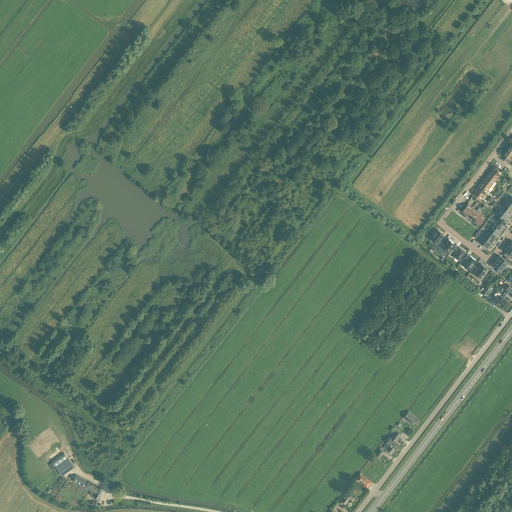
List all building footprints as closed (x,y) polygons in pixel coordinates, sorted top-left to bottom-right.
[(375,47),(371,53),(375,56),(379,50),(375,47)] [(511,157),(511,154),(506,150),(503,154),(506,157),(504,159),(509,163),(511,160),(510,160),(511,157)] [(494,166),(490,171),(498,177),(502,172),(494,166)] [(495,181),(498,177),(490,171),(487,175),(495,181)] [(491,186),(495,181),(487,175),(483,180),(491,186)] [(488,190),(491,186),(483,180),(480,184),(488,190)] [(484,195),(488,190),(480,184),(476,189),(484,195)] [(484,195),(476,189),(473,193),(481,200),(484,195)] [(511,211),(511,203),(508,201),(507,200),(503,205),(504,205),(511,211)] [(462,211),(467,214),(472,207),(468,204),(462,211)] [(501,209),(509,216),(511,212),(511,211),(504,205),(501,209)] [(467,214),(471,218),(476,210),(472,207),(467,214)] [(509,216),(501,209),(498,214),(501,216),(506,220),(509,216)] [(471,218),(475,221),(481,214),(476,210),(471,218)] [(481,214),(475,221),(480,224),(485,217),(481,214)] [(504,226),(508,221),(506,220),(501,216),(497,220),(504,226)] [(497,220),(494,225),(501,230),(504,226),(497,220)] [(494,225),(491,229),(498,234),(501,230),(494,225)] [(491,229),(488,233),(495,238),(498,234),(491,229)] [(433,236),(430,240),(435,244),(431,249),(434,251),(442,241),(439,239),(443,234),(438,230),(437,232),(436,231),(432,235),(433,236)] [(483,237),(491,243),(495,238),(488,233),(487,232),(483,237)] [(491,243),(483,237),(480,241),(488,247),(491,243)] [(443,242),(439,248),(447,253),(455,243),(450,239),(446,244),(443,242)] [(459,259),(465,251),(460,247),(456,252),(453,250),(449,254),(454,259),(456,257),(459,259)] [(463,258),(459,264),(462,266),(463,264),(469,269),(476,259),(470,255),(466,261),(463,258)] [(505,260),(500,256),(496,260),(504,267),(508,262),(510,263),(511,261),(507,257),(505,260)] [(504,267),(496,260),(493,265),(498,269),(496,271),(501,275),(503,273),(501,271),(504,267)] [(474,267),(470,272),(472,275),(474,273),(479,277),(484,271),(486,273),(488,270),(486,269),(487,268),(481,264),(476,269),(474,267)] [(499,291),(505,295),(507,293),(511,296),(511,287),(509,285),(506,288),(504,285),(499,291)] [(490,289),(487,287),(486,287),(485,289),(484,288),(483,291),(482,293),(485,296),(487,294),(488,295),(490,292),(489,291),(490,289)] [(499,291),(498,290),(493,296),(496,298),(494,301),(499,305),(500,306),(501,306),(502,307),(507,301),(503,298),(505,295),(499,291)] [(27,396),(23,393),(18,399),(21,402),(27,396)] [(408,411),(404,417),(411,423),(416,417),(408,411)] [(390,437),(386,443),(395,449),(399,444),(396,441),(401,434),(396,430),(390,437)] [(395,449),(386,443),(383,447),(386,449),(384,451),(390,455),(392,454),(395,449)] [(379,449),(374,456),(379,459),(384,452),(379,449)] [(68,458),(64,453),(52,462),(56,467),(60,464),(68,458)] [(60,464),(56,467),(62,475),(66,472),(60,464)] [(361,473),(355,480),(358,482),(359,481),(367,487),(371,482),(362,475),(362,474),(361,473)] [(77,475),(74,481),(85,487),(92,491),(90,495),(93,497),(93,498),(97,500),(98,499),(104,490),(88,481),(77,475)] [(348,493),(344,497),(342,496),(340,498),(342,500),(341,502),(344,505),(351,496),(348,493)]
